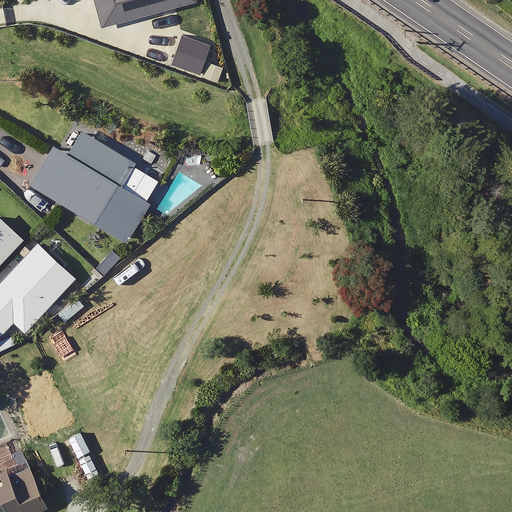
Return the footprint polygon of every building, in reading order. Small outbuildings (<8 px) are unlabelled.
[(137,157),(70,118),(55,143),(31,184),(127,240),(150,201),(122,184),(137,157)] [(0,262),(24,237),(0,214),(0,262)] [(64,264),(38,241),(0,282),(0,334),(13,319),(25,330),(62,290),(50,280),(64,264)] [(121,258),(113,249),(96,265),(104,274),(121,258)] [(0,511),(33,511),(49,505),(28,459),(0,471),(0,511)]
